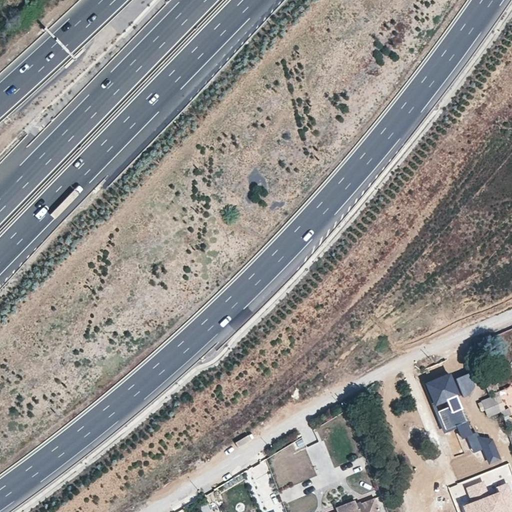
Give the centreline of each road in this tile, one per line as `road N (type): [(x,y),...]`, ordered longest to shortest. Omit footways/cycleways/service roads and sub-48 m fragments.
road 1 (motorway): [(0,494),(135,389),(278,255),(363,161),(487,0)]
road 2 (unclassified): [(511,317),(329,403),(153,511)]
road 3 (motorway): [(0,255),(249,0)]
road 4 (motorway): [(198,0),(0,205)]
road 5 (motorway): [(108,0),(0,99)]
